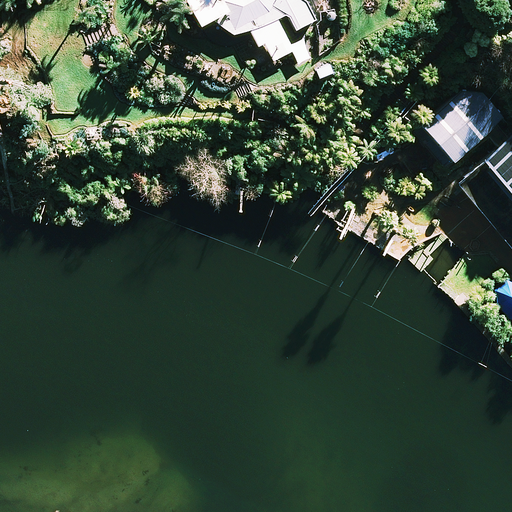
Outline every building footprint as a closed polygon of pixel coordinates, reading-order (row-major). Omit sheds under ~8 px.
[(215,0),(176,0),(188,26),(221,12),(215,0)] [(309,56),(301,38),(289,43),(297,61),(309,56)] [(500,116),(480,92),(458,91),(411,130),(440,166),(500,116)] [(511,132),(453,180),(511,252),(511,132)] [(511,282),(503,279),(490,289),(493,305),(504,317),(511,319),(511,282)]
